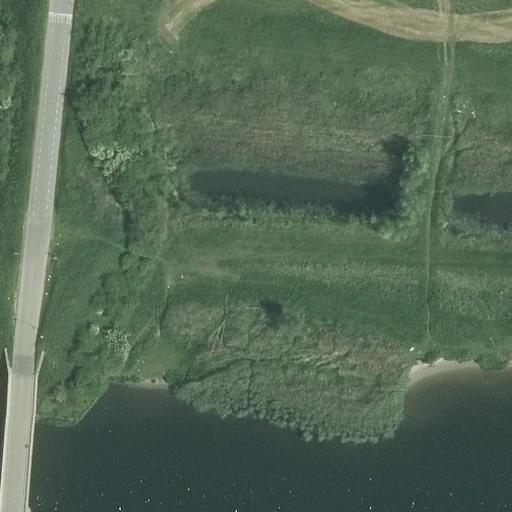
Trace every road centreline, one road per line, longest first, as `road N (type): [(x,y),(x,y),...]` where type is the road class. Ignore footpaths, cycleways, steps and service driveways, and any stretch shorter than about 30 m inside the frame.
road 1 (unclassified): [(10,511),(63,0)]
road 2 (track): [(454,0),(424,242)]
